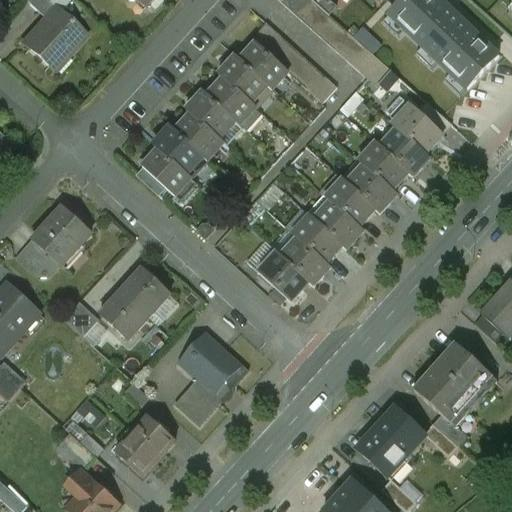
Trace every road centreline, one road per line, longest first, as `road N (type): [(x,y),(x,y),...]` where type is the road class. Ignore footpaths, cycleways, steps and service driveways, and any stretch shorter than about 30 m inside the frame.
road 1 (residential): [(330,382),(74,146)]
road 2 (secondary): [(330,382),(511,183)]
road 3 (residential): [(74,146),(204,0)]
road 4 (secondary): [(212,511),(330,382)]
